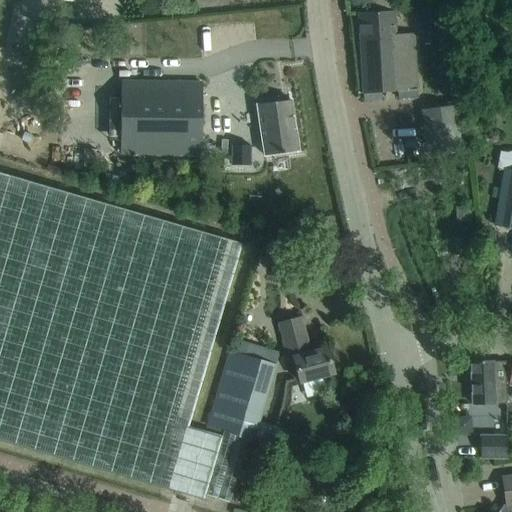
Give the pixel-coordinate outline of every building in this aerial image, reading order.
[(394,11),(378,12),(358,13),(363,101),(382,100),(382,92),(398,91),(399,99),(418,97),(414,33),(395,34),(394,11)] [(76,52),(65,52),(65,66),(76,66),(76,52)] [(200,83),(120,82),(119,153),(199,155),(200,83)] [(290,100),(271,103),(256,105),(264,156),(298,151),(290,100)] [(461,142),(453,104),(429,109),(431,118),(414,121),(420,150),(461,142)] [(82,146),(105,148),(106,134),(83,133),(82,146)] [(250,146),(230,146),(230,165),(249,165),(250,146)] [(511,170),(503,169),(494,225),(511,227),(511,170)] [(185,428),(239,243),(0,173),(0,440),(201,499),(203,494),(230,502),(248,438),(223,431),(220,438),(185,428)] [(300,318),(281,323),(279,323),(287,353),(293,351),(295,356),(293,357),(300,383),(304,382),(304,384),(315,381),(314,379),(333,374),(326,348),(308,353),(306,347),(308,347),(300,318)] [(278,353),(263,349),(248,344),(244,356),(226,351),(205,426),(223,431),(248,438),(253,439),(278,353)] [(505,381),(505,360),(492,361),(492,360),(470,361),(472,404),(492,403),(506,403),(505,381)] [(480,436),(480,458),(507,458),(507,436),(480,436)] [(511,511),(511,476),(502,478),(506,504),(502,505),(502,506),(497,511),(511,511)]
